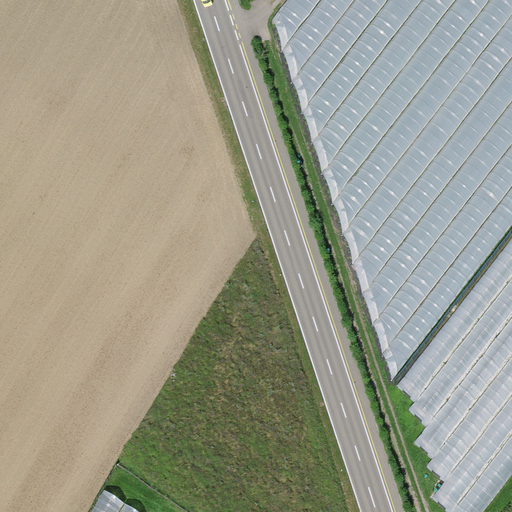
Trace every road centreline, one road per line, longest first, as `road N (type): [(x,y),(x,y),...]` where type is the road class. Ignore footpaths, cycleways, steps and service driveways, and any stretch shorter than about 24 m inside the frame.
road 1 (track): [(254,0),(422,511)]
road 2 (secondary): [(210,0),(376,511)]
